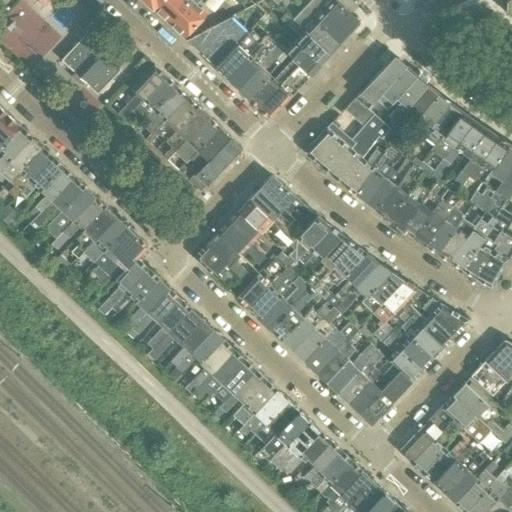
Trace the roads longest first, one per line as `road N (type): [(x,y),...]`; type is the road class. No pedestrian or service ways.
road 1 (residential): [(372,450),(178,270),(174,245)]
road 2 (residential): [(500,314),(340,215),(271,146)]
road 3 (residential): [(174,245),(0,77)]
road 4 (residential): [(271,146),(114,0)]
road 5 (residential): [(372,450),(500,314)]
road 6 (residential): [(271,146),(367,47),(397,27)]
road 7 (residential): [(397,27),(511,113)]
road 8 (residential): [(174,245),(271,146)]
